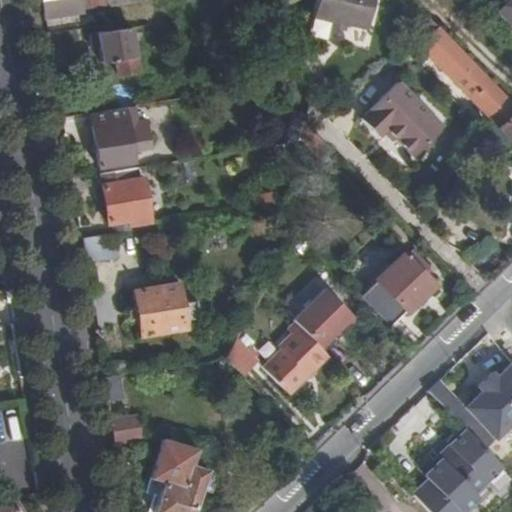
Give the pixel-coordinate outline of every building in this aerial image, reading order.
[(85,7),(123,0),(46,0),(43,1),(46,17),(85,10),(85,7)] [(377,0),(321,0),(318,13),(336,18),(351,22),(371,27),(377,0)] [(511,0),(510,0),(499,12),(511,24),(511,0)] [(139,56),(131,10),(98,16),(103,47),(115,45),(118,61),(139,56)] [(349,29),(351,22),(336,18),(335,25),(349,29)] [(427,29),(434,36),(443,28),(436,21),(427,29)] [(495,122),(511,139),(511,97),(443,28),(434,36),(422,47),(495,122)] [(165,64),(159,34),(138,38),(144,68),(165,64)] [(258,85),(307,77),(299,56),(290,57),(292,72),(257,78),(258,85)] [(448,128),(403,84),(366,120),(384,138),(392,129),(419,157),(448,128)] [(125,123),(123,107),(91,112),(99,166),(134,161),(132,146),(150,143),(147,120),(125,123)] [(294,119),(286,148),(300,146),(303,138),(309,122),(294,119)] [(327,163),(339,151),(318,131),(309,122),(303,138),(327,163)] [(137,183),(135,171),(100,176),(102,189),(137,183)] [(137,183),(102,189),(108,227),(132,223),(133,229),(148,226),(140,183),(137,183)] [(254,202),(256,215),(279,211),(278,197),(254,202)] [(120,260),(117,236),(83,242),(87,264),(120,260)] [(407,257),(365,298),(394,327),(418,303),(436,285),(407,257)] [(352,318),(324,292),(294,323),(297,324),(289,332),(293,336),(280,350),(284,352),(266,371),(293,397),(310,380),(331,358),(327,354),(322,349),(339,332),(352,318)] [(183,294),(136,301),(143,340),(189,334),(189,329),(201,326),(197,301),(185,302),(183,294)] [(357,323),(352,318),(339,332),(322,349),(327,354),(357,323)] [(261,365),(237,343),(226,361),(245,381),(261,365)] [(482,392),(466,408),(467,409),(496,440),(511,424),(511,363),(497,378),(492,372),(484,380),(477,387),(482,392)] [(134,390),(132,376),(106,381),(108,394),(134,390)] [(439,381),(428,392),(455,420),(467,409),(466,408),(439,381)] [(0,439),(18,437),(14,406),(0,408),(0,439)] [(137,411),(111,415),(115,437),(141,433),(137,411)] [(501,469),(466,431),(449,447),(454,453),(443,463),(442,461),(436,466),(425,477),(428,481),(413,496),(426,511),(465,511),(479,499),(478,498),(489,488),(485,484),(501,469)] [(277,452),(264,440),(253,451),(266,463),(277,452)] [(443,463),(454,453),(449,447),(448,446),(437,456),(442,461),(443,463)] [(192,458),(159,451),(153,480),(151,490),(163,493),(158,511),(197,511),(205,479),(188,475),(192,458)]
